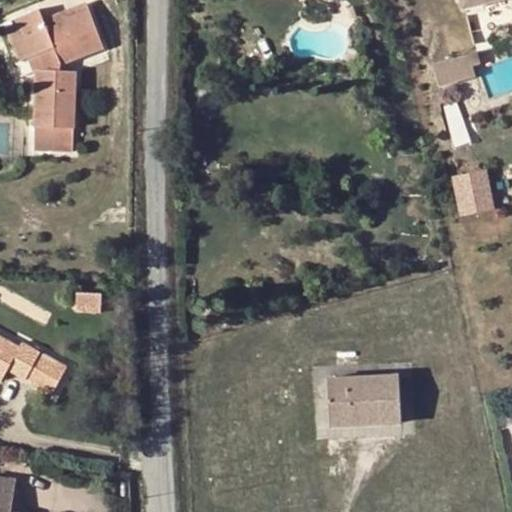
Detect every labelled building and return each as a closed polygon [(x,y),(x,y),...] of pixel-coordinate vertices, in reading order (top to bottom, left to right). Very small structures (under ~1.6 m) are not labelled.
[(459,0),(463,18),(479,14),(478,7),(505,0),(459,0)] [(39,10),(17,19),(24,38),(17,42),(24,60),(35,55),(42,71),(34,71),(31,128),(36,128),(35,152),(68,153),(72,73),(58,72),(59,62),(101,46),(97,35),(91,18),(88,12),(66,20),(65,15),(44,23),(39,10)] [(96,16),(91,18),(97,35),(103,32),(96,16)] [(24,38),(17,19),(2,24),(17,63),(24,60),(17,42),(24,38)] [(477,53),(444,62),(451,85),(475,79),(472,68),(481,66),(477,53)] [(451,85),(444,62),(433,65),(439,88),(451,85)] [(462,216),(495,208),(486,168),(453,175),(462,216)] [(96,285),(80,282),(77,298),(93,300),(96,285)] [(0,380),(7,370),(25,379),(29,371),(56,385),(65,368),(21,343),(18,348),(0,338),(0,380)] [(398,379),(325,383),(329,432),(401,427),(398,379)] [(0,464),(0,478),(15,480),(17,467),(0,464)] [(15,480),(0,478),(0,511),(9,511),(14,485),(15,480)] [(24,511),(14,485),(9,511),(24,511)]
